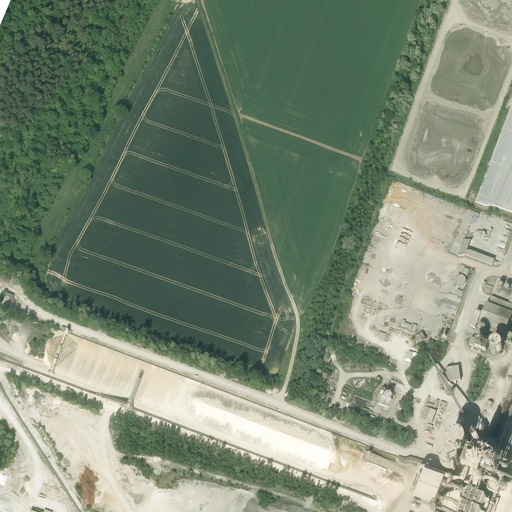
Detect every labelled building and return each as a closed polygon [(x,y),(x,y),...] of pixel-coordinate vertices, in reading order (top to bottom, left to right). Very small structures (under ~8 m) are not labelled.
[(511,217),(511,107),(476,204),(511,217)] [(459,251),(457,256),(493,270),(495,264),(467,253),(471,243),(463,240),(459,251)] [(464,271),(462,277),(468,279),(470,273),(464,271)] [(4,301),(11,303),(14,295),(6,293),(4,301)] [(487,306),(480,326),(506,336),(511,320),(511,315),(511,313),(511,307),(492,300),(490,307),(487,306)] [(479,326),(480,326),(483,317),(482,316),(477,314),(474,321),(472,327),(471,330),(476,332),(479,326)] [(419,334),(415,336),(419,343),(423,341),(426,339),(422,332),(419,334)] [(472,341),(470,348),(476,350),(487,354),(489,348),(479,344),(472,341)] [(410,358),(407,370),(411,371),(415,359),(410,358)] [(460,369),(447,371),(448,385),(449,385),(449,388),(457,387),(457,384),(462,384),(460,369)] [(380,397),(377,404),(384,407),(388,408),(391,400),(390,399),(389,399),(391,397),(391,395),(390,393),(388,392),(386,392),(384,392),(383,394),(380,397)] [(443,404),(440,412),(444,414),(446,408),(448,409),(448,406),(447,406),(443,404)] [(425,410),(423,416),(423,417),(425,417),(423,422),(427,424),(431,426),(433,426),(433,424),(435,421),(437,414),(432,412),(432,411),(433,410),(437,411),(438,409),(434,407),(429,406),(428,405),(427,405),(426,407),(427,408),(426,410),(425,410)] [(488,455),(485,454),(477,479),(504,488),(511,464),(511,462),(495,457),(488,455)] [(446,483),(425,475),(415,502),(436,510),(446,483)] [(484,511),(488,500),(469,494),(465,506),(482,511),(484,511)]
